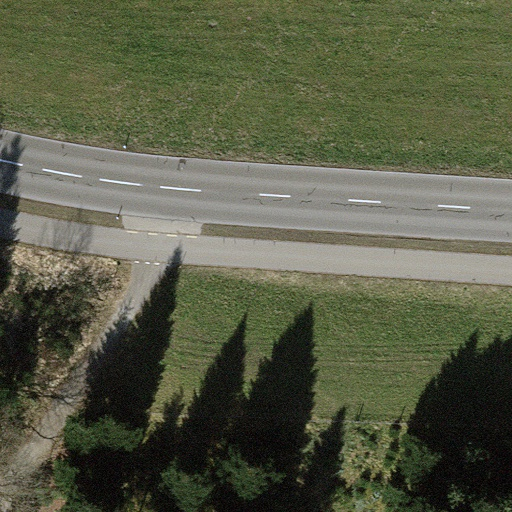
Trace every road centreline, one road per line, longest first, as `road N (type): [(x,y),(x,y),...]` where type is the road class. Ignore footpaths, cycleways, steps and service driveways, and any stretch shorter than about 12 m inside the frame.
road 1 (tertiary): [(0,161),(166,188),(511,210)]
road 2 (track): [(2,511),(131,308),(157,249),(166,188)]
